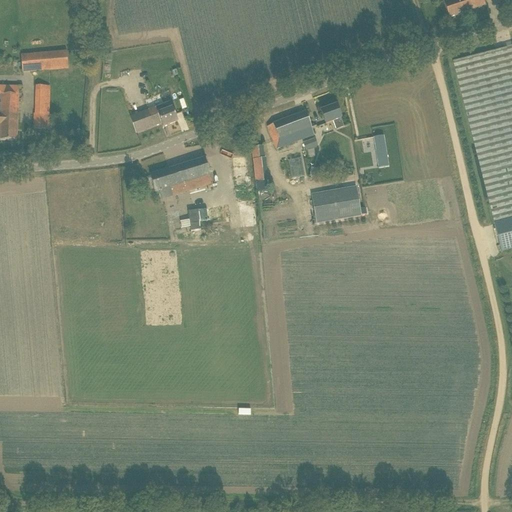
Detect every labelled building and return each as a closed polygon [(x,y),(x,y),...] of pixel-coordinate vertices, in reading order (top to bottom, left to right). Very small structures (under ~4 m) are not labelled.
[(442,0),(449,19),(485,7),(482,0),(442,0)] [(511,219),(511,47),(453,62),(494,224),(511,219)] [(21,56),(22,67),(22,72),(68,69),(67,52),(21,56)] [(0,126),(0,127),(0,141),(16,141),(18,87),(0,87),(0,126)] [(178,122),(173,109),(170,103),(155,108),(129,118),(127,101),(109,104),(110,112),(113,137),(106,138),(107,151),(132,148),(131,136),(161,124),(163,128),(178,122)] [(341,119),(336,106),(321,112),(326,125),(333,122),(336,131),(344,128),(341,119)] [(305,112),(267,127),(276,150),(314,136),(311,128),(305,112)] [(48,130),(49,115),(34,114),(34,129),(48,130)] [(374,138),(378,168),(388,167),(384,137),(374,138)] [(318,146),(315,139),(303,144),(305,151),(318,146)] [(252,147),(255,191),(268,190),(265,146),(252,147)] [(233,157),(234,185),(247,185),(246,157),(233,157)] [(291,178),(304,176),(302,158),(288,161),(291,178)] [(204,159),(150,176),(155,193),(160,192),(162,199),(212,184),(204,159)] [(316,224),(361,216),(356,188),(311,195),(316,224)] [(228,206),(188,211),(189,220),(180,221),(181,228),(191,227),(192,231),(201,230),(200,221),(229,218),(228,206)] [(511,219),(494,224),(501,253),(511,250),(511,219)]
